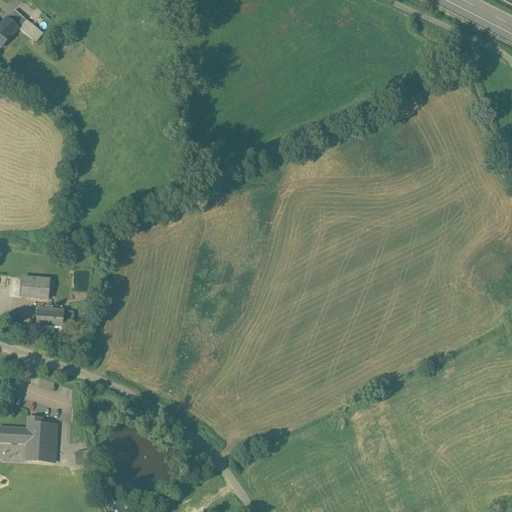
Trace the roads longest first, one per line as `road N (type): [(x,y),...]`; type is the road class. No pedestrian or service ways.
road 1 (residential): [(251,511),(217,462),(150,406),(0,345)]
road 2 (residential): [(390,0),(511,65)]
